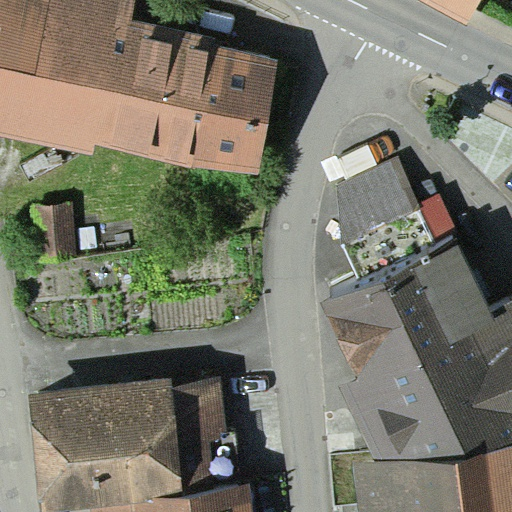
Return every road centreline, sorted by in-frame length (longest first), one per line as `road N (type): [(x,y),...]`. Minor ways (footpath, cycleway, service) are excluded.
road 1 (residential): [(308,511),(294,241),(311,154),(372,11)]
road 2 (tertiary): [(372,11),(511,78)]
